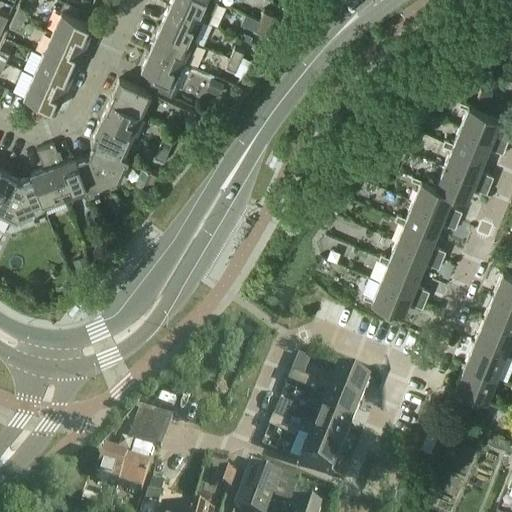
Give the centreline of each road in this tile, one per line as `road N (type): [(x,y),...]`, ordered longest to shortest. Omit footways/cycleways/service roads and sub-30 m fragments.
road 1 (residential): [(511,164),(426,377),(312,330),(286,336),(241,447),(196,440)]
road 2 (tertiary): [(66,371),(95,367),(131,346),(159,313),(280,124),(290,92)]
road 3 (tertiary): [(290,92),(267,113),(126,314),(86,339),(49,341)]
road 4 (residential): [(0,119),(31,134),(72,119),(130,0)]
road 5 (residential): [(0,485),(49,426),(66,371)]
road 6 (tertiary): [(290,92),(373,0)]
